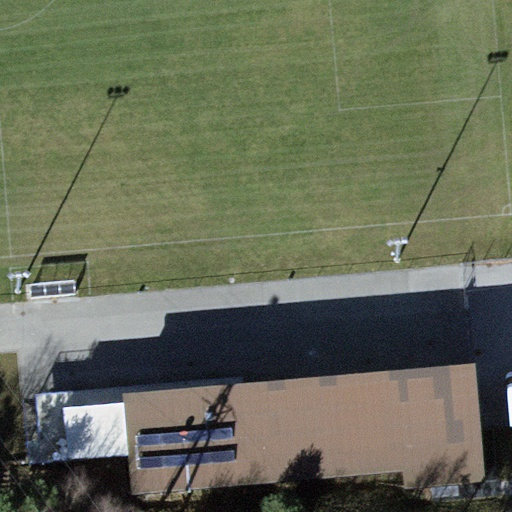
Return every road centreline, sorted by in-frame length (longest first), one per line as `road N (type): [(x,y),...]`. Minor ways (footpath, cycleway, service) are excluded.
road 1 (motorway): [(0,167),(511,269)]
road 2 (motorway): [(511,42),(287,0)]
